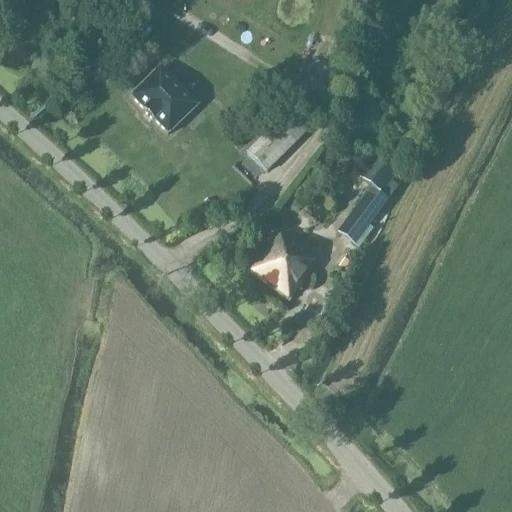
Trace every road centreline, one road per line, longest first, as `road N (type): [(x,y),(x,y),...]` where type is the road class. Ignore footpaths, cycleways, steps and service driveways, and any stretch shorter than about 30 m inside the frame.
road 1 (unclassified): [(394,511),(317,421),(60,158),(0,109)]
road 2 (track): [(511,45),(317,421)]
